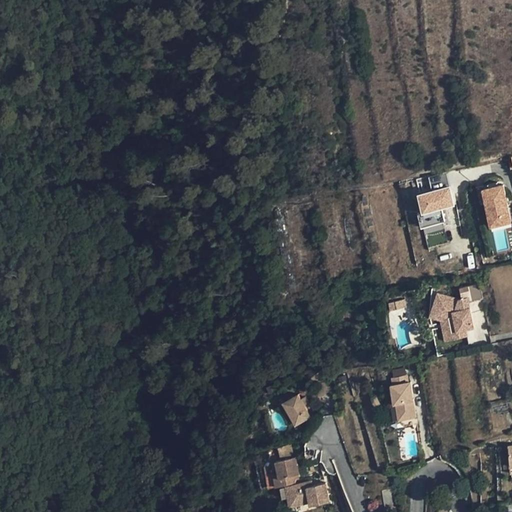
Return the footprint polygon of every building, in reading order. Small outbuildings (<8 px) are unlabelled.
[(492,226),(511,223),(511,213),(508,182),(486,185),(492,226)] [(447,220),(443,207),(457,203),(453,183),(420,191),(428,225),(447,220)] [(439,293),(432,312),(449,318),(450,319),(453,340),(467,338),(465,330),(474,329),(469,303),(483,301),(480,285),(460,288),(462,298),(458,300),(439,293)] [(404,297),(388,300),(390,308),(405,305),(404,297)] [(430,316),(441,320),(450,319),(449,318),(432,312),(430,316)] [(450,319),(441,320),(445,342),(453,340),(450,319)] [(396,406),(399,422),(416,419),(413,401),(410,402),(409,395),(412,395),(410,383),(407,384),(406,376),(392,378),(393,386),(391,386),(394,404),(396,406)] [(308,419),(296,397),(283,404),(294,427),(308,419)] [(393,422),(399,422),(396,406),(394,404),(390,404),(393,422)] [(278,450),(281,463),(293,460),(290,447),(278,450)] [(293,460),(281,463),(276,465),(279,476),(280,480),(278,481),(279,489),(286,487),(293,486),(295,485),(295,483),(294,478),(297,478),(299,477),(295,459),(293,460)] [(325,486),(312,489),(307,491),(306,485),(294,488),(286,489),(288,497),(311,491),(326,488),(325,486)] [(317,501),(319,507),(330,504),(326,488),(311,491),(312,502),(317,501)] [(291,509),(310,505),(310,503),(312,502),(311,491),(288,497),(289,500),(291,509)]
